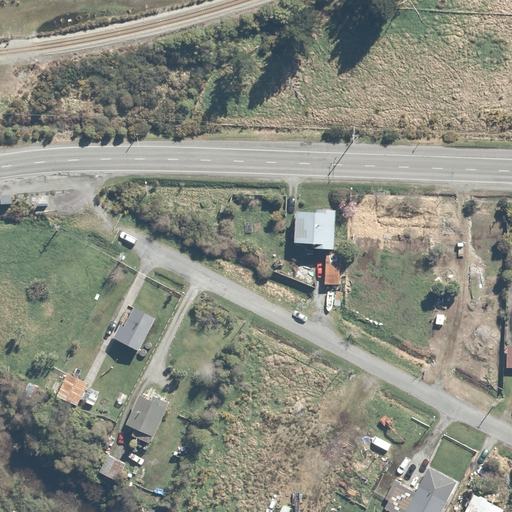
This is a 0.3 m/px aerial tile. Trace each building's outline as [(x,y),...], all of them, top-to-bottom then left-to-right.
[(334,213),(294,211),(293,244),(309,245),(309,250),(333,251),(334,213)] [(323,254),(323,284),(340,285),(340,254),(323,254)] [(122,322),(114,337),(140,350),(157,316),(135,305),(126,324),(122,322)] [(85,389),(88,381),(68,371),(55,398),(85,413),(95,394),(85,389)] [(166,395),(150,388),(146,397),(140,394),(127,422),(136,426),(132,433),(151,442),(170,402),(164,399),(166,395)] [(118,480),(126,463),(104,453),(96,470),(118,480)] [(441,511),(458,482),(429,466),(415,491),(394,479),(385,497),(371,490),(365,500),(384,511),(386,508),(392,511),(441,511)] [(476,491),(464,511),(503,511),(506,508),(476,491)]
